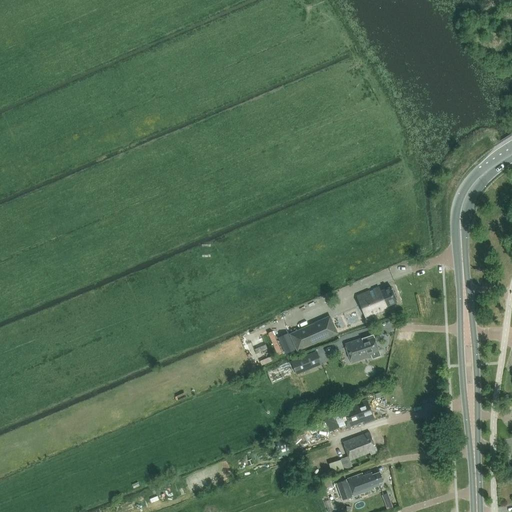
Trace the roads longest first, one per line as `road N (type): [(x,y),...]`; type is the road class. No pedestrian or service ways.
road 1 (primary): [(473,445),(474,345),(463,289)]
road 2 (primary): [(463,289),(461,365),(473,445)]
road 3 (primary): [(485,172),(460,212),(463,289)]
